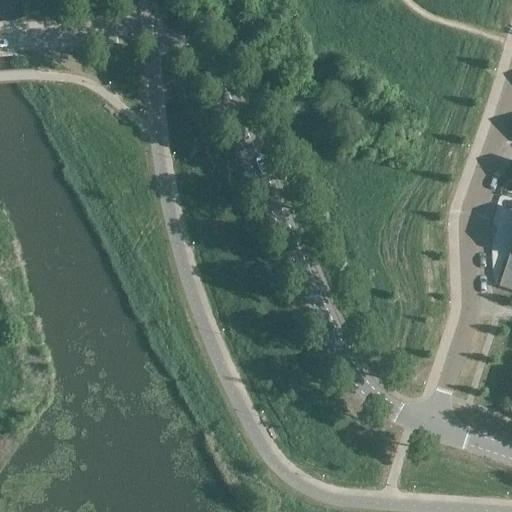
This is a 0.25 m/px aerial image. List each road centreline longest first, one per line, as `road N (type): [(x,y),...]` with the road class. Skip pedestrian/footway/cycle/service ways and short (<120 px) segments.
road 1 (tertiary): [(0,42),(147,37),(200,72),(357,386),(427,428)]
road 2 (residential): [(427,428),(465,322),(466,221),(511,78)]
